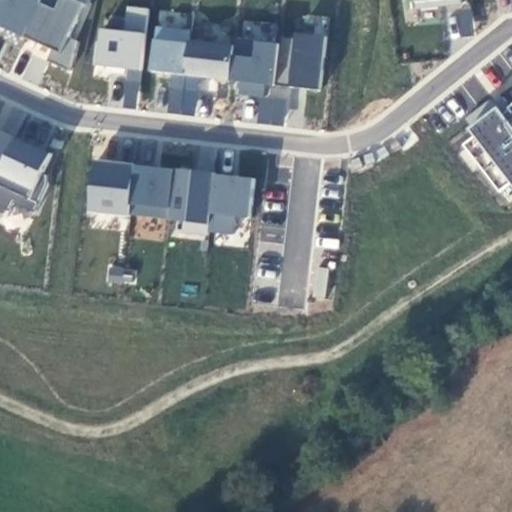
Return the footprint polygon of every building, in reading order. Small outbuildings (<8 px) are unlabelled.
[(70,66),(88,0),(0,0),(0,29),(52,44),(47,60),(70,66)] [(136,105),(148,8),(126,5),(123,30),(97,26),(92,66),(127,70),(123,103),(136,105)] [(471,9),(455,10),(458,36),(474,34),(471,9)] [(190,38),(191,28),(153,25),(149,72),(228,79),(231,42),(190,38)] [(297,86),(321,89),(326,42),(237,34),(231,94),(260,97),(258,121),(282,123),(284,106),(295,108),(297,86)] [(197,115),(201,78),(169,75),(165,112),(197,115)] [(511,100),(499,111),(491,102),(463,123),(463,149),(505,203),(511,198),(511,100)] [(0,127),(0,203),(32,216),(58,149),(0,127)] [(252,218),(255,173),(87,162),(84,213),(181,219),(180,232),(235,235),(236,217),(252,218)]
